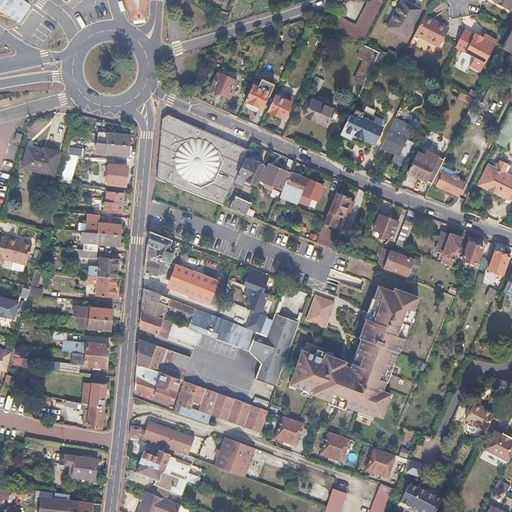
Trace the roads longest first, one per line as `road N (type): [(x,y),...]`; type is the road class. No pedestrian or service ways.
road 1 (residential): [(511,238),(146,82)]
road 2 (residential): [(146,134),(118,441)]
road 3 (unknown): [(131,397),(349,484),(353,511)]
road 4 (tertiary): [(147,55),(326,0)]
road 5 (unknown): [(136,333),(254,380)]
